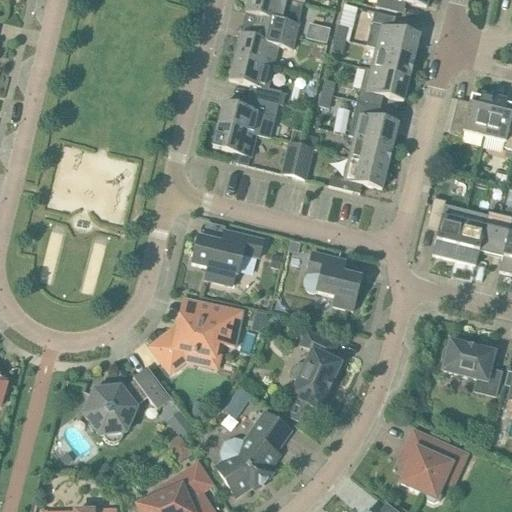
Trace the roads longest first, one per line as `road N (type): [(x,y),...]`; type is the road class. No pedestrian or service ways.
road 1 (residential): [(0,298),(29,334),(51,343),(74,345),(117,329),(143,291),(168,195)]
road 2 (residential): [(402,288),(388,359),(363,424),(295,511)]
road 3 (residential): [(54,0),(0,235)]
road 4 (residential): [(395,248),(168,195)]
road 5 (residential): [(447,42),(395,248)]
road 6 (residential): [(168,195),(216,0)]
